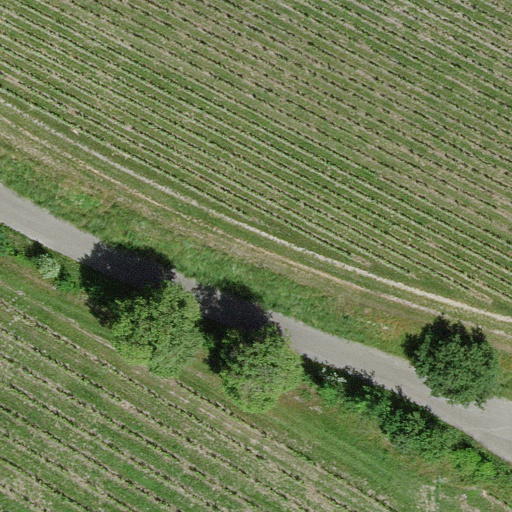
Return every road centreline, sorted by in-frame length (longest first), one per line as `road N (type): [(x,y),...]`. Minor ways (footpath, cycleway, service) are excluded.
road 1 (track): [(0,108),(244,240),(375,297),(511,342)]
road 2 (unclassified): [(511,415),(198,297),(0,198)]
